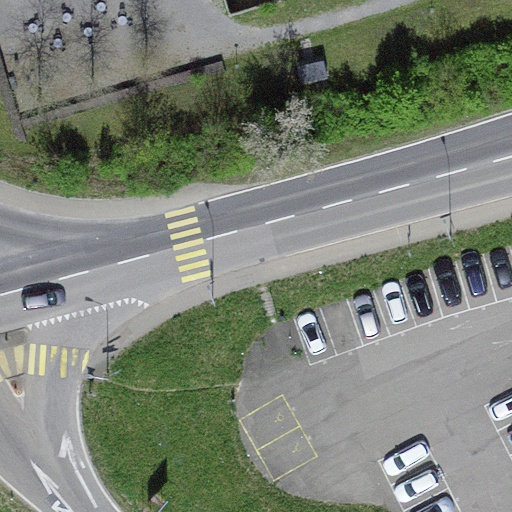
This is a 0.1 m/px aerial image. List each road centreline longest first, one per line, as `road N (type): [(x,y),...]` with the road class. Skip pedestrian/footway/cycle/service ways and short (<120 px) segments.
road 1 (residential): [(60,280),(511,155)]
road 2 (motorway): [(56,481),(60,280)]
